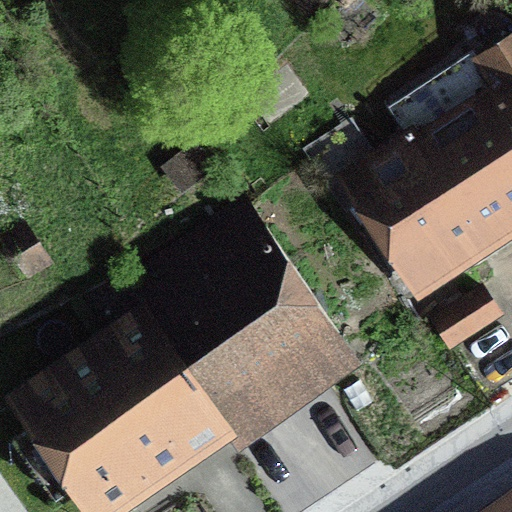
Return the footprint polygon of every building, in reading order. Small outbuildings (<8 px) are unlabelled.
[(425,124),(500,230),(511,221),(511,51),(496,30),(404,95),(425,124)] [(500,230),(425,124),(335,187),(410,293),(500,230)] [(138,296),(0,393),(0,400),(78,511),(91,511),(218,423),(229,438),(344,356),(233,201),(125,278),(138,296)] [(500,315),(483,289),(433,322),(450,348),(500,315)] [(511,511),(511,493),(484,511),(511,511)]
